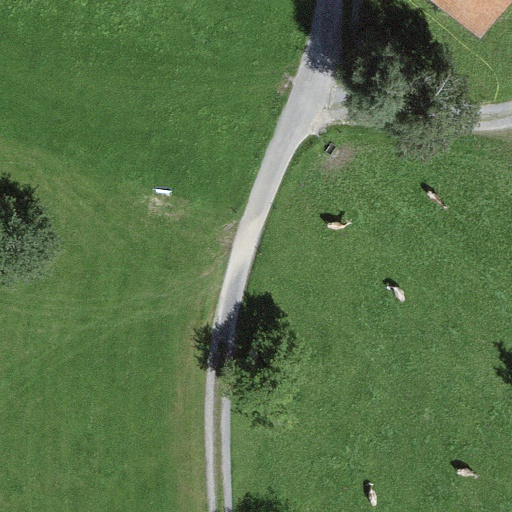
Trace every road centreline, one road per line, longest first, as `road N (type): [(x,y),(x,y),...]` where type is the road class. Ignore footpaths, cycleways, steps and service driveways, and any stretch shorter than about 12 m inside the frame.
road 1 (residential): [(317,0),(296,112),(235,213),(201,382)]
road 2 (track): [(511,138),(479,148),(389,138),(296,112)]
road 3 (track): [(206,511),(201,382)]
